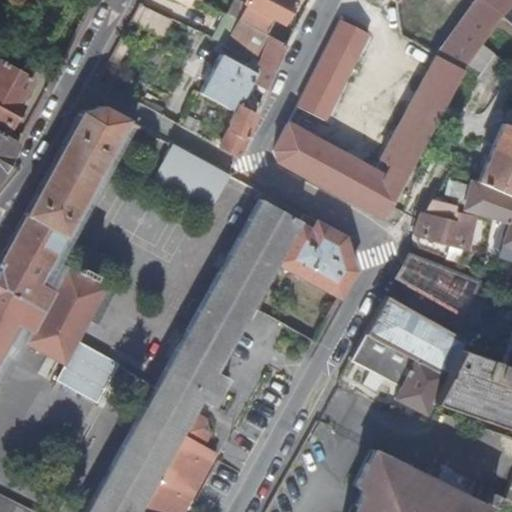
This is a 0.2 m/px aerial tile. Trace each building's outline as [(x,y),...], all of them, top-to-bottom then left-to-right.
[(226,13),(230,6),(218,0),(215,0),(212,5),(226,13)] [(238,18),(266,34),(274,17),(284,22),(296,0),(295,0),(244,0),(244,1),(247,3),(242,12),(238,18)] [(511,2),(511,0),(477,0),(438,58),(415,100),(374,171),(288,123),(274,149),(276,161),(381,218),(389,205),(430,130),(444,105),(462,71),(473,53),(500,17),(507,7),(511,2)] [(138,3),(129,20),(161,35),(169,18),(138,3)] [(238,18),(242,12),(230,6),(226,13),(238,18)] [(258,60),(268,35),(266,34),(238,18),(223,43),(258,60)] [(366,34),(340,20),(297,105),(323,119),(366,34)] [(121,34),(105,63),(118,69),(133,42),(121,34)] [(249,82),(265,91),(286,44),(268,35),(258,60),(253,72),(249,82)] [(217,53),(253,72),(258,60),(223,43),(217,53)] [(0,121),(10,127),(39,70),(3,51),(0,56),(0,121)] [(235,112),(239,105),(249,82),(253,72),(217,53),(197,93),(232,111),(235,112)] [(482,56),(473,53),(462,71),(475,74),(482,56)] [(494,60),(482,56),(475,74),(473,81),(486,86),(494,60)] [(0,352),(15,325),(28,331),(21,344),(55,363),(46,381),(81,401),(104,361),(74,345),(104,286),(91,279),(93,274),(78,267),(76,270),(65,264),(52,288),(39,280),(127,119),(100,105),(81,110),(0,259),(0,352)] [(236,157),(255,112),(239,105),(235,112),(232,111),(219,148),(236,157)] [(511,126),(501,123),(476,181),(511,194),(511,126)] [(0,175),(18,142),(0,133),(0,175)] [(229,175),(170,143),(164,157),(169,161),(158,182),(204,207),(216,186),(221,189),(229,175)] [(511,194),(476,181),(469,178),(463,206),(503,216),(503,219),(511,222),(511,194)] [(421,213),(417,220),(412,232),(488,252),(497,222),(451,210),(451,207),(452,203),(431,198),(429,203),(424,214),(421,213)] [(181,511),(216,451),(202,443),(210,431),(206,418),(192,410),(198,399),(211,407),(226,379),(213,372),(275,263),(338,298),(353,272),(342,237),(302,215),(298,222),(258,199),(83,511),(181,511)] [(408,254),(396,277),(460,315),(464,308),(480,282),(408,254)] [(480,282),(464,308),(479,316),(492,295),(497,287),(480,282)] [(511,288),(497,287),(492,295),(511,299),(511,288)] [(390,401),(419,417),(426,405),(458,347),(462,341),(385,296),(364,334),(411,361),(390,401)] [(458,347),(426,405),(511,434),(511,326),(500,361),(458,347)] [(484,511),(375,458),(358,494),(366,498),(359,511),(484,511)] [(23,511),(0,501),(0,511),(23,511)]
